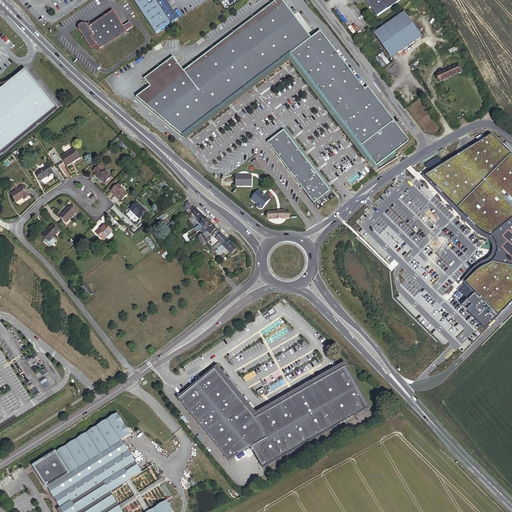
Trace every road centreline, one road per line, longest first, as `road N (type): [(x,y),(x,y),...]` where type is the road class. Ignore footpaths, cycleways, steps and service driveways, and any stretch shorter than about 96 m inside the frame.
road 1 (residential): [(135,375),(13,229),(72,184),(95,206)]
road 2 (secondary): [(277,237),(114,111)]
road 3 (secondary): [(114,111),(260,256)]
road 4 (unknown): [(112,0),(71,29),(72,41),(106,71),(147,45),(143,31),(125,22)]
road 5 (residential): [(429,149),(316,0)]
road 6 (secondary): [(395,381),(511,505)]
road 7 (tertiary): [(0,465),(135,375)]
road 8 (tertiary): [(260,266),(245,288),(158,360)]
road 9 (secondary): [(395,381),(311,270)]
road 10 (secondary): [(14,15),(114,111)]
road 11 (tertiary): [(158,360),(275,286)]
road 12 (secondary): [(298,286),(395,381)]
road 13 (tertiary): [(322,230),(429,149)]
